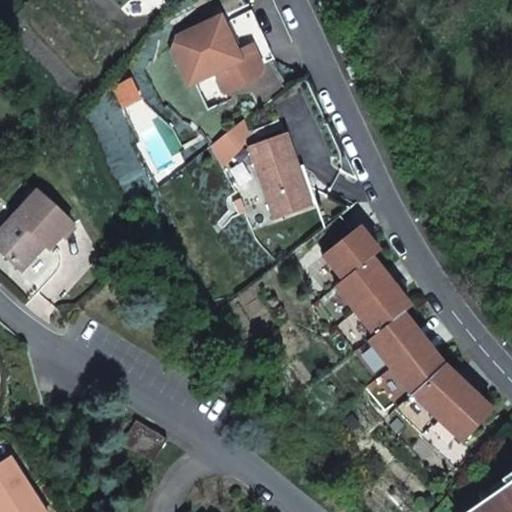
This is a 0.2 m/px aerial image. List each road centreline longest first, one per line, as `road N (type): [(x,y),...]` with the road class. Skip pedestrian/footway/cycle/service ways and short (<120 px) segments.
road 1 (residential): [(511,381),(413,257),(290,0)]
road 2 (residential): [(292,511),(214,449),(0,311)]
